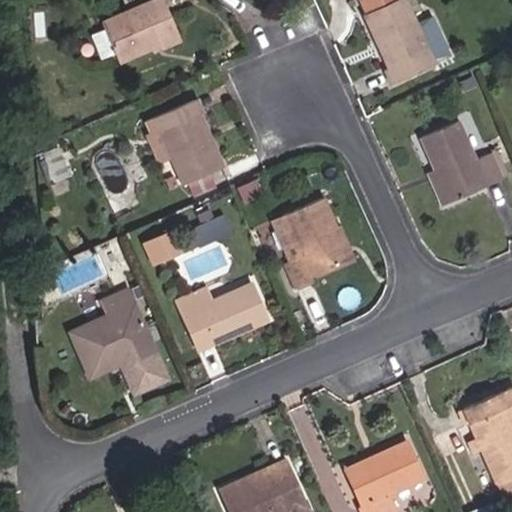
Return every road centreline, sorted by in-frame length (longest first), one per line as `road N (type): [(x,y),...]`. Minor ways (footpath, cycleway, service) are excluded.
road 1 (residential): [(437,302),(36,479),(37,511)]
road 2 (residential): [(437,302),(345,106)]
